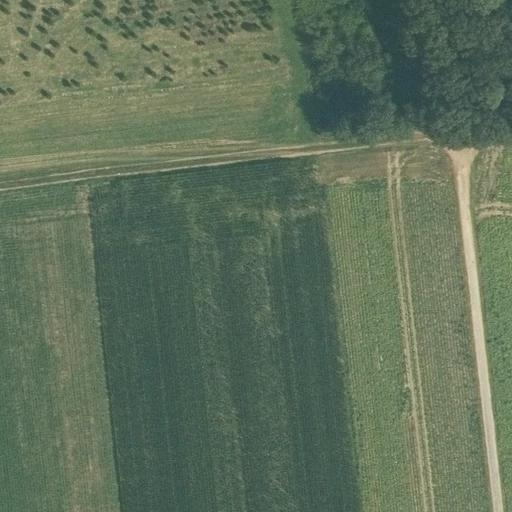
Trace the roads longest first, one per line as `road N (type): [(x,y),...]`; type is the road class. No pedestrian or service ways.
road 1 (track): [(0,187),(468,134)]
road 2 (track): [(509,511),(468,134)]
